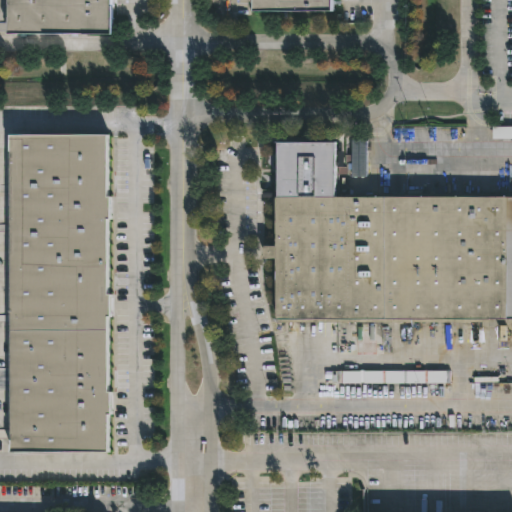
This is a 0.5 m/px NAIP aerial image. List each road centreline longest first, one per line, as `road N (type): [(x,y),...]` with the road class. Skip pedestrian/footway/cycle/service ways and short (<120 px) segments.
road 1 (residential): [(182,0),(183,279)]
road 2 (residential): [(183,279),(176,511)]
road 3 (residential): [(209,462),(208,370),(183,279)]
